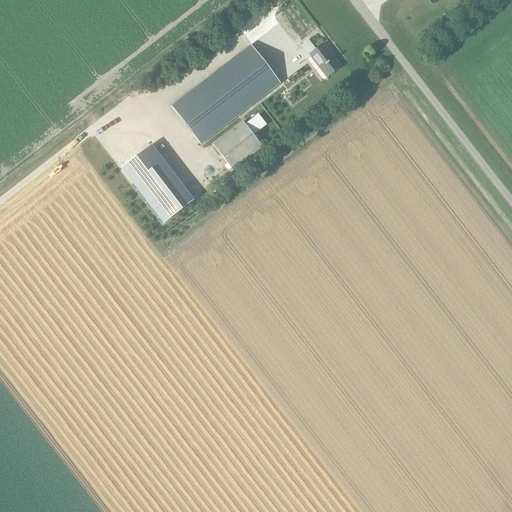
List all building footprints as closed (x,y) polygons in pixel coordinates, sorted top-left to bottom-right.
[(326,78),(340,67),(323,44),(315,50),(308,41),(297,49),(305,60),(310,57),(326,78)] [(200,145),(280,84),(250,46),(171,107),(200,145)] [(339,48),(334,52),(341,60),(346,57),(339,48)] [(242,122),(213,145),(232,171),(262,148),(242,122)] [(120,169),(163,224),(193,201),(150,145),(120,169)]
